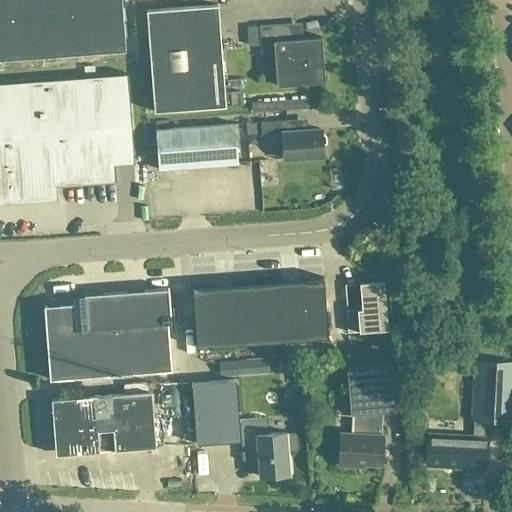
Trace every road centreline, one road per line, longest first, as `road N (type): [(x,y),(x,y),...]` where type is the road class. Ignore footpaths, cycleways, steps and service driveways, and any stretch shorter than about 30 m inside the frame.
road 1 (unclassified): [(0,258),(321,232),(349,219),(365,202),(374,168),(365,0)]
road 2 (unclassified): [(13,504),(0,293)]
road 3 (unclassified): [(183,511),(13,504)]
road 4 (residential): [(511,154),(500,0)]
